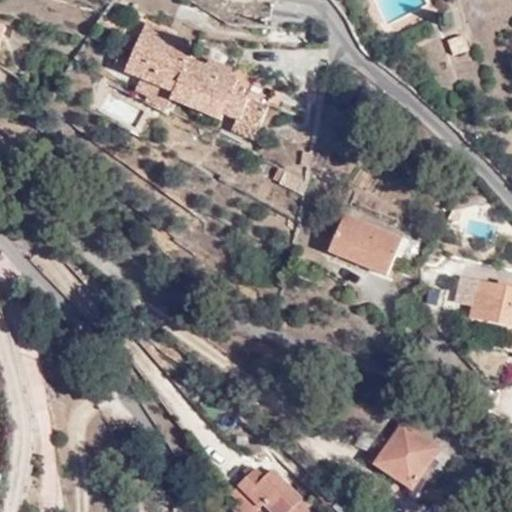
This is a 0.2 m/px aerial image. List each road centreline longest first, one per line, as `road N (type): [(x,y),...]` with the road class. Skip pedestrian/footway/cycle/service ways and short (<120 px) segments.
road 1 (unclassified): [(200,511),(60,297),(0,230)]
road 2 (unclassified): [(511,197),(323,0)]
